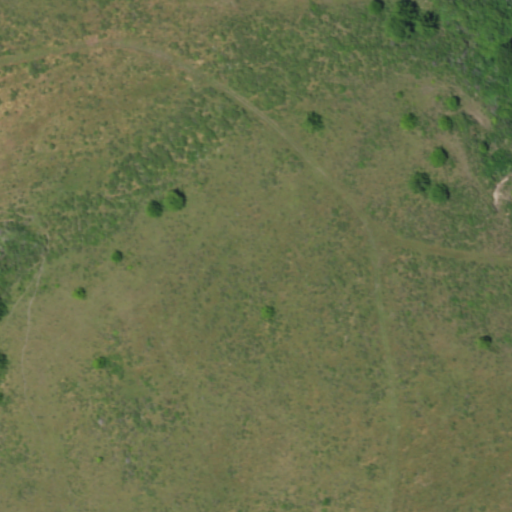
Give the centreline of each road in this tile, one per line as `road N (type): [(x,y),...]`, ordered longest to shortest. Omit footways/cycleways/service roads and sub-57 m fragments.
road 1 (track): [(511,269),(455,269),(355,221),(247,106),(166,58),(74,45),(0,58)]
road 2 (track): [(383,511),(387,424),(367,293),(368,227)]
